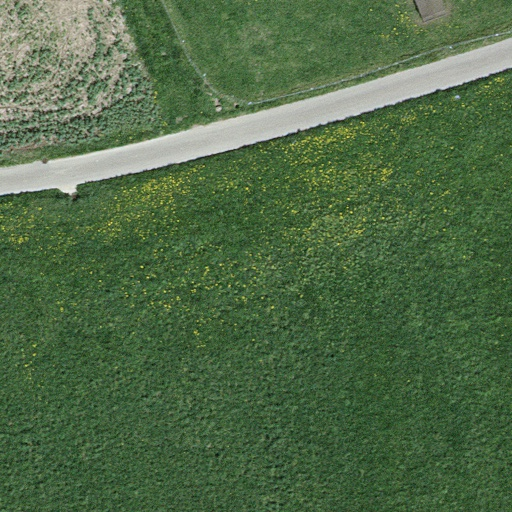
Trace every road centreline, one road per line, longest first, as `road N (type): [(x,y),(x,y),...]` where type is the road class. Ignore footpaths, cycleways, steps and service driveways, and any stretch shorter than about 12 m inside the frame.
road 1 (unclassified): [(511,50),(201,144),(0,182)]
road 2 (track): [(201,144),(140,0)]
